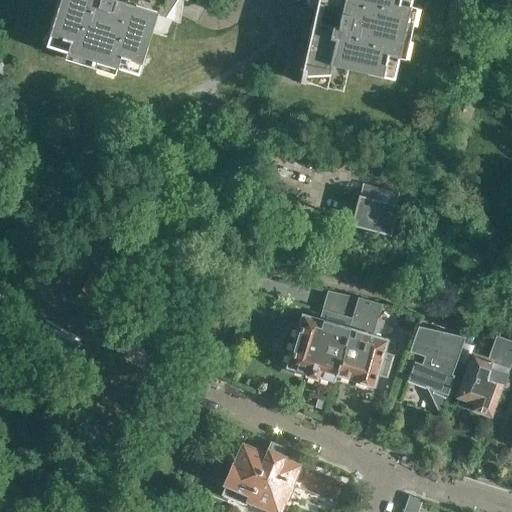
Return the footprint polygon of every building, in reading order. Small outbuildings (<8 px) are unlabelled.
[(57,0),(47,35),(44,34),(41,42),(61,49),(61,50),(64,51),(62,58),(112,74),(115,67),(118,68),(119,66),(138,73),(141,65),(138,64),(154,13),(163,16),(162,17),(177,21),(179,0),(57,0)] [(311,19),(297,82),(302,83),(302,79),(325,88),(328,73),(327,73),(329,64),(381,76),(381,74),(380,78),(388,80),(394,56),(393,60),(395,60),(395,57),(402,58),(414,7),(407,5),(408,2),(406,1),(406,0),(306,0),(307,4),(309,7),(312,8),(314,8),(317,7),(318,8),(315,21),(312,21),(313,20),(311,19)] [(290,209),(297,189),(275,181),(267,201),(290,209)] [(398,193),(362,183),(358,196),(358,195),(357,195),(357,196),(358,196),(350,223),(350,224),(350,225),(351,225),(351,224),(388,234),(388,235),(389,234),(388,233),(396,206),(396,205),(395,205),(398,193)] [(334,373),(354,308),(357,298),(328,292),(326,300),(320,319),(301,313),(297,327),(287,324),(280,349),(289,352),(286,365),(305,371),(304,374),(315,377),(316,375),(331,379),(333,373),(334,373)] [(386,339),(374,335),(380,316),(383,306),(357,298),(354,308),(334,373),(372,385),(376,372),(386,375),(392,355),(382,351),(386,339)] [(417,325),(409,350),(423,355),(420,362),(413,360),(405,380),(426,387),(439,414),(453,374),(450,373),(453,365),(454,366),(464,336),(417,325)] [(503,385),(511,358),(511,341),(496,336),(493,343),(488,360),(473,355),(466,373),(465,373),(457,395),(458,395),(455,404),(472,410),(473,407),(489,413),(500,384),(503,385)] [(13,379),(24,360),(43,372),(49,364),(30,352),(11,339),(2,352),(12,358),(3,373),(0,377),(0,386),(6,390),(13,379)] [(380,423),(370,419),(364,435),(375,439),(380,423)] [(427,446),(415,441),(410,453),(423,458),(427,446)] [(231,461),(222,483),(220,489),(245,499),(275,511),(278,511),(284,498),(286,499),(290,489),(313,499),(323,475),(298,464),(299,463),(283,456),(283,455),(266,447),(264,451),(241,442),(232,462),(231,461)] [(470,451),(458,447),(454,462),(466,465),(470,451)] [(409,497),(404,510),(410,511),(422,511),(425,503),(409,497)]
